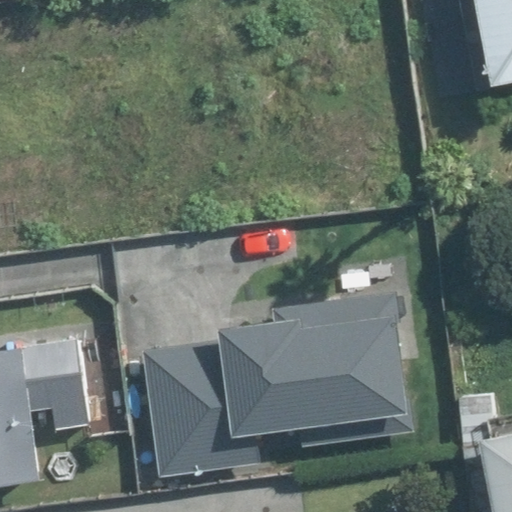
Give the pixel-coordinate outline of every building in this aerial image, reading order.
[(511,0),(501,0),(511,53),(511,0)] [(225,22),(223,135),(354,136),(355,24),(225,22)] [(72,180),(92,179),(89,139),(69,140),(67,108),(0,113),(0,238),(76,233),(72,180)] [(0,482),(57,478),(50,405),(101,401),(89,270),(0,278),(0,482)] [(148,335),(162,465),(273,453),(271,439),(426,422),(411,281),(278,295),(279,306),(230,311),(231,326),(148,335)] [(511,424),(503,426),(511,476),(511,424)]
